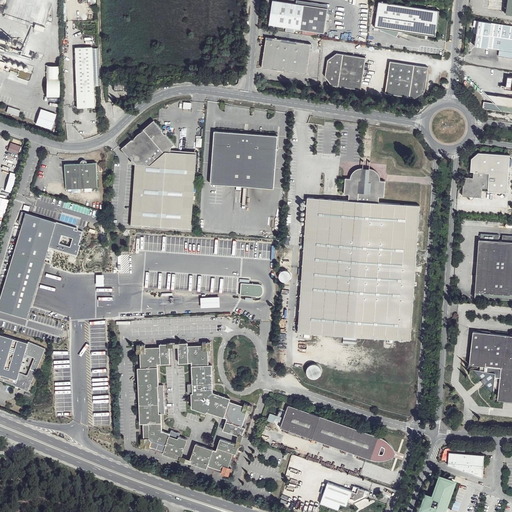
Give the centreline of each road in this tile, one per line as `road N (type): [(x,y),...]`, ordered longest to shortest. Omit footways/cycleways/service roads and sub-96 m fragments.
road 1 (residential): [(436,432),(457,147)]
road 2 (residential): [(436,145),(416,428)]
road 3 (primary): [(246,511),(0,417)]
road 4 (primary): [(0,430),(214,511)]
road 5 (unclassified): [(83,145),(108,136),(159,95),(184,89),(249,96)]
road 6 (unclassified): [(249,96),(425,122)]
